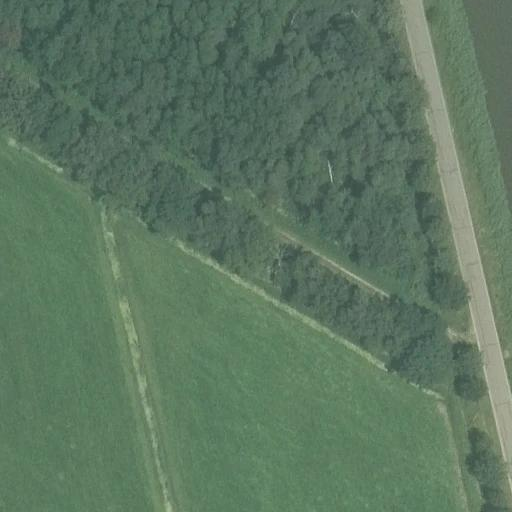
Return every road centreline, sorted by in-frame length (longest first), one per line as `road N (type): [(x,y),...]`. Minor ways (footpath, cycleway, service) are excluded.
road 1 (track): [(490,349),(0,66)]
road 2 (unclassified): [(511,442),(410,0)]
